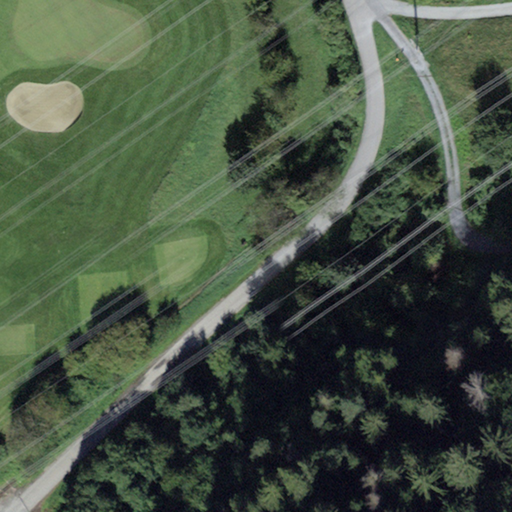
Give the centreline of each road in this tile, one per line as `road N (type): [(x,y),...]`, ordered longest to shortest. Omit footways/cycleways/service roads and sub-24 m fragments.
road 1 (track): [(11,511),(74,443),(331,212),(359,175),(376,100),(357,0)]
road 2 (track): [(361,0),(415,59),(436,99),(462,236),(480,246),(511,244)]
road 3 (track): [(366,0),(422,13),(511,8)]
